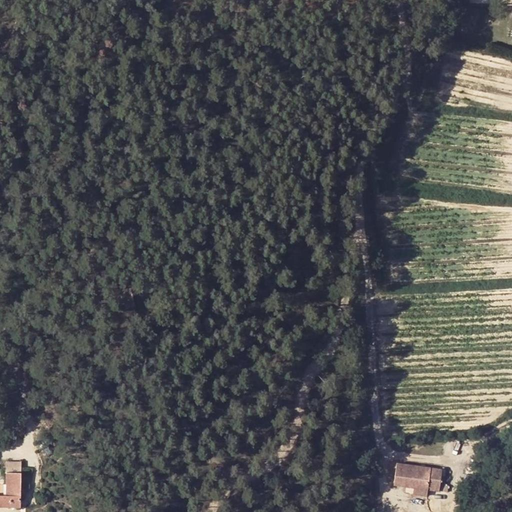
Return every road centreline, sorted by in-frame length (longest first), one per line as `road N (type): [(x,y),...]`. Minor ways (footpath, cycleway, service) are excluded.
road 1 (track): [(361,236),(376,433),(395,455),(456,465),(452,511)]
road 2 (track): [(209,511),(223,487),(286,450),(343,309),(361,236)]
road 3 (track): [(361,236),(363,153),(408,64),(399,0)]
